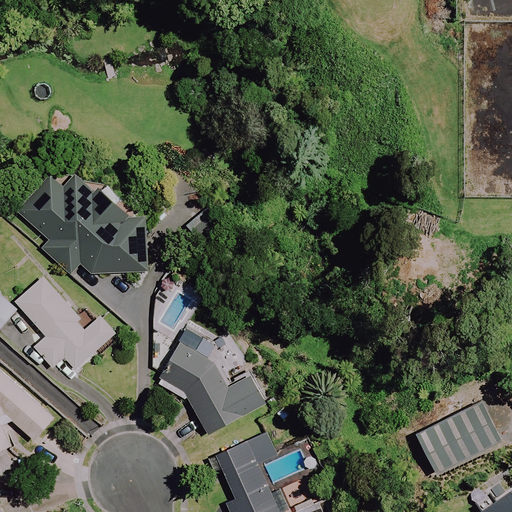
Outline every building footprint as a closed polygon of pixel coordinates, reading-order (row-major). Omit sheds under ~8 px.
[(86,181),(75,194),(51,173),(15,214),(46,241),(37,251),(66,277),(75,266),(86,275),(144,270),(143,214),(125,214),(86,181)] [(86,327),(40,278),(13,303),(44,336),(30,348),(50,369),(62,358),(73,370),(113,333),(98,317),(86,327)] [(0,326),(15,311),(0,295),(0,326)] [(212,318),(195,310),(186,329),(204,337),(212,318)] [(154,380),(186,398),(203,433),(266,403),(249,368),(218,383),(198,356),(176,343),(154,380)] [(0,449),(10,445),(0,425),(11,420),(33,440),(53,418),(0,371),(0,449)] [(495,443),(477,407),(417,436),(435,473),(495,443)] [(273,457),(263,433),(213,453),(230,499),(224,502),(228,511),(275,511),(256,463),(273,457)] [(511,511),(511,484),(469,511),(511,511)] [(286,511),(321,511),(316,499),(286,511)]
